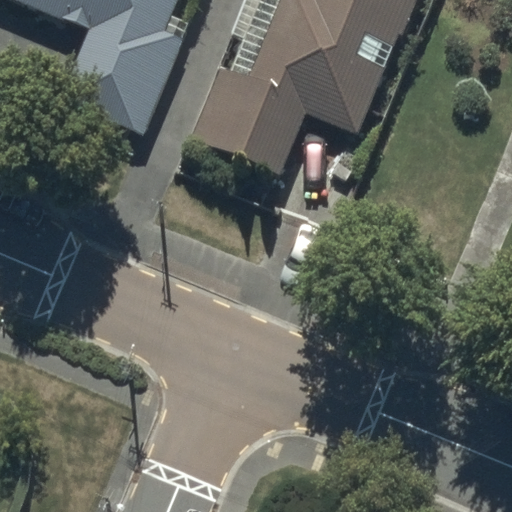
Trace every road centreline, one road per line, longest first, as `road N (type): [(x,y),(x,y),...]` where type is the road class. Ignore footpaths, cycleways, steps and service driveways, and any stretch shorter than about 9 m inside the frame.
road 1 (residential): [(235,353),(511,467)]
road 2 (residential): [(0,254),(235,353)]
road 3 (residential): [(235,353),(169,511)]
